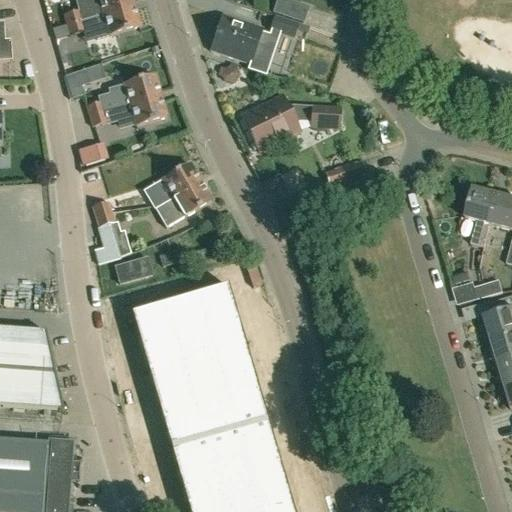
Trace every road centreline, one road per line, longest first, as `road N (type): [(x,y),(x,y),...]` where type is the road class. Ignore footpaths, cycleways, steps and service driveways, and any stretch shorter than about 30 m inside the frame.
road 1 (residential): [(345,511),(271,253),(207,120),(164,0)]
road 2 (unclassified): [(138,511),(78,294),(22,0)]
road 3 (unclassified): [(507,511),(412,193),(418,143)]
road 4 (residential): [(418,143),(372,77),(363,42),(366,0)]
